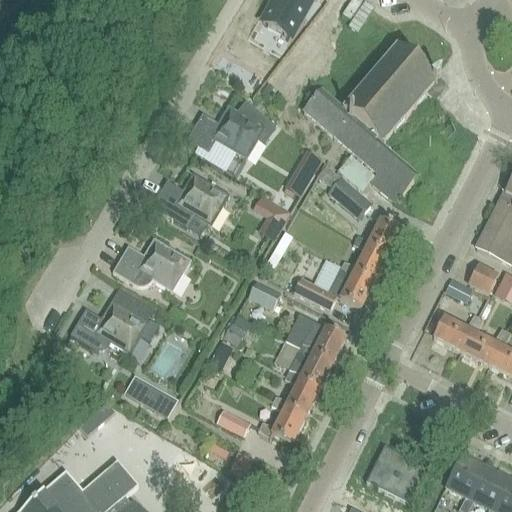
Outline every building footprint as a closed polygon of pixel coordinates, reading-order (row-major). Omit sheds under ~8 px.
[(289,42),(313,0),(312,0),(276,0),(262,26),(289,42)] [(384,148),(383,147),(386,143),(388,140),(391,136),(393,137),(394,136),(393,135),(402,125),(403,126),(404,124),(403,123),(412,112),(413,114),(414,112),(423,101),(423,102),(425,100),(423,99),(425,97),(428,100),(434,94),(430,91),(432,89),(433,90),(435,88),(430,84),(431,84),(427,81),(394,53),(392,55),(394,56),(391,59),(388,62),(385,66),(384,65),(382,67),(383,67),(374,77),(373,77),(372,79),(374,80),(365,90),(364,89),(362,91),(354,101),(353,101),(352,102),(353,103),(350,106),(348,109),(345,112),(321,91),(307,107),(304,110),(305,110),(300,116),(325,138),(326,138),(330,141),(325,147),(365,182),(371,176),(375,180),(393,196),(400,202),(419,180),(386,152),(383,149),(384,148)] [(247,93),(256,82),(232,64),(223,75),(247,93)] [(245,165),(255,148),(261,149),(275,132),(245,108),(238,117),(226,111),(216,128),(201,119),(185,145),(206,158),(213,146),(245,165)] [(210,232),(228,201),(191,179),(181,196),(165,186),(150,212),(184,233),(191,221),(210,232)] [(511,181),(475,254),(509,271),(511,265),(511,181)] [(340,184),(327,198),(358,224),(371,210),(371,209),(340,183),(340,184)] [(366,251),(386,261),(399,235),(379,225),(369,245),(356,242),(352,250),(363,255),(366,251)] [(277,250),(301,260),(306,248),(283,237),(277,250)] [(149,289),(151,286),(171,297),(190,265),(152,243),(142,261),(126,252),(111,278),(136,292),(139,293),(143,292),(146,291),(149,289)] [(372,288),(386,261),(366,251),(363,255),(356,271),(342,267),(338,276),(350,282),(353,278),(372,288)] [(487,299),(495,281),(476,272),(468,289),(487,299)] [(353,278),(350,282),(338,276),(327,298),(299,285),(293,298),(328,316),(335,303),(358,315),(372,288),(353,278)] [(454,304),(462,287),(450,282),(442,299),(454,304)] [(255,288),(247,303),(271,316),(279,301),(255,288)] [(488,302),(486,301),(466,291),(466,290),(459,303),(482,315),(488,302)] [(84,315),(69,341),(90,353),(93,355),(97,356),(100,356),(104,354),(107,352),(109,349),(129,360),(147,329),(110,307),(100,324),(84,315)] [(242,310),(232,328),(247,336),(257,318),(242,310)] [(470,337),(475,339),(482,325),(473,320),(464,334),(442,323),(432,343),(460,357),(470,337)] [(222,343),(237,352),(245,337),(231,328),(222,343)] [(331,370),(344,343),(324,333),(324,334),(312,328),(301,349),(297,358),(309,364),(311,360),(331,370)] [(498,351),(503,353),(510,339),(501,334),(492,348),(475,339),(470,337),(460,357),(488,371),(498,351)] [(498,351),(488,371),(511,383),(511,357),(503,353),(498,351)] [(317,397),(331,370),(311,360),(309,364),(297,358),(287,376),(283,384),(295,391),(298,387),(317,397)] [(133,380),(124,400),(136,406),(146,386),(133,380)] [(304,423),(317,397),(298,387),(295,391),(287,406),(274,402),(270,411),(282,416),(284,413),(304,423)] [(106,408),(78,432),(86,441),(114,417),(106,408)] [(291,450),(304,423),(284,413),(282,416),(274,433),(261,428),(257,437),(269,443),(268,444),(270,445),(272,440),(291,450)] [(223,414),(216,427),(243,441),(250,428),(223,414)] [(383,452),(368,482),(365,488),(412,511),(430,476),(383,452)] [(469,505),(486,472),(461,459),(445,492),(465,503),(460,511),(469,511),(472,506),(469,505)] [(136,511),(134,510),(132,507),(130,508),(125,501),(135,494),(138,491),(116,466),(82,496),(65,476),(23,511),(136,511)] [(495,511),(510,484),(486,472),(469,505),(472,506),(483,511),(495,511)] [(203,500),(212,484),(200,478),(192,493),(203,500)] [(511,511),(511,484),(510,484),(495,511),(511,511)]
